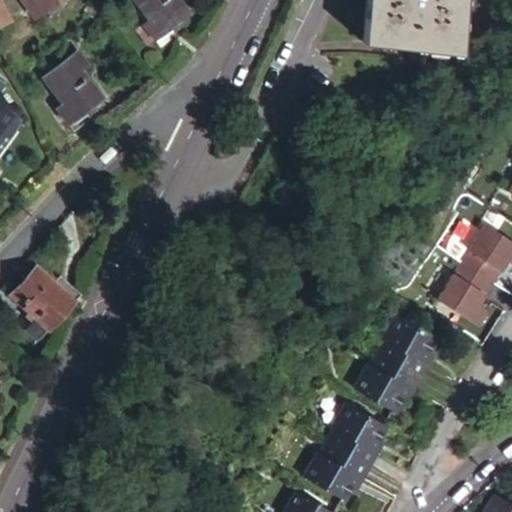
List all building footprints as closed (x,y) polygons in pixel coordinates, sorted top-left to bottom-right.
[(23,0),(35,15),(56,0),(23,0)] [(133,0),(146,15),(161,35),(187,15),(176,0),(133,0)] [(366,0),(363,44),(460,53),(464,0),(366,0)] [(88,8),(96,13),(101,5),(92,1),(88,8)] [(0,38),(16,28),(1,3),(0,3),(0,38)] [(91,22),(96,13),(88,8),(83,17),(91,22)] [(153,40),(161,35),(146,15),(138,20),(153,40)] [(59,98),(74,119),(102,98),(82,71),(89,66),(77,51),(43,76),(59,98)] [(67,124),(74,119),(59,98),(53,103),(67,124)] [(0,101),(0,148),(16,127),(0,101)] [(16,127),(0,148),(0,156),(20,130),(16,127)] [(464,260),(494,280),(508,258),(511,260),(511,238),(488,223),(464,260)] [(480,302),(494,280),(464,260),(440,297),(479,322),(488,307),(480,302)] [(9,297),(32,319),(47,331),(79,297),(60,279),(55,285),(37,268),(9,297)] [(388,339),(380,352),(420,376),(427,364),(423,362),(439,338),(400,314),(385,337),(388,339)] [(47,331),(32,319),(23,329),(37,342),(47,331)] [(380,352),(372,364),(369,363),(355,386),(393,409),(407,389),(411,390),(420,376),(380,352)] [(22,360),(16,366),(24,373),(30,366),(22,360)] [(334,420),(327,432),(368,458),(375,446),(370,443),(385,421),(345,397),(332,419),(334,420)] [(368,458),(327,432),(319,445),(316,444),(302,468),(341,491),(356,468),(361,471),(368,458)] [(337,511),(301,490),(287,511),(337,511)] [(511,511),(511,506),(493,496),(484,511),(511,511)]
